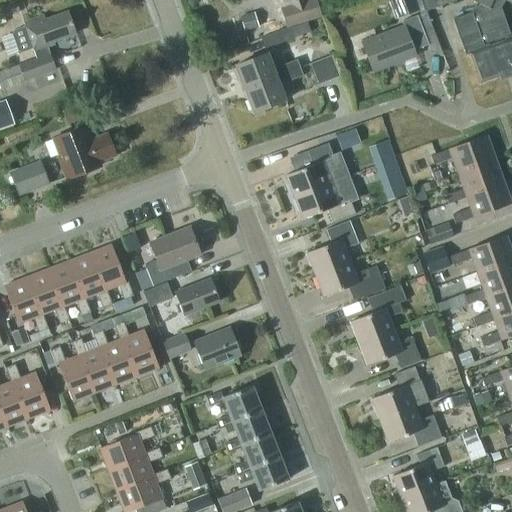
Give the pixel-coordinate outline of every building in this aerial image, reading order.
[(280,0),(284,8),(279,10),(286,28),(317,16),(311,0),(307,0),(306,0),(280,0)] [(388,0),(396,19),(419,10),(415,0),(388,0)] [(418,0),(423,12),(455,0),(418,0)] [(456,18),(469,52),(479,82),(511,70),(511,36),(507,38),(498,9),(503,0),(506,0),(511,2),(511,0),(470,0),(470,1),(476,3),(472,12),(456,18)] [(0,5),(0,9),(3,17),(18,11),(15,1),(10,3),(9,2),(0,5)] [(42,15),(22,21),(24,26),(13,30),(11,34),(17,51),(21,53),(32,49),(35,58),(0,69),(0,86),(52,69),(44,46),(52,44),(51,40),(74,33),(66,11),(44,19),(42,15)] [(253,13),(239,17),(243,31),(257,27),(253,13)] [(360,43),(371,72),(414,56),(411,50),(426,45),(416,18),(400,24),(402,28),(360,43)] [(259,39),(263,48),(307,32),(304,22),(259,39)] [(232,66),(240,90),(297,69),(294,60),(269,69),(264,54),(232,66)] [(337,78),(329,58),(329,57),(308,65),(317,86),(337,78)] [(240,90),(249,113),(281,101),(275,86),(300,77),(297,69),(240,90)] [(4,101),(0,102),(0,128),(12,124),(4,101)] [(107,133),(89,140),(84,126),(55,137),(55,138),(44,142),(50,158),(58,155),(67,179),(99,166),(98,163),(115,156),(107,133)] [(354,130),(335,137),(340,151),(359,143),(354,130)] [(450,159),(455,174),(493,160),(484,136),(446,150),(447,150),(428,157),(431,166),(450,159)] [(283,176),(291,197),(348,176),(339,152),(331,155),(326,144),(305,151),(310,166),(283,176)] [(446,205),(465,198),(502,183),(493,160),(455,174),(461,189),(443,196),(446,205)] [(369,168),(372,177),(390,171),(387,162),(369,168)] [(40,165),(10,177),(17,196),(47,184),(40,165)] [(291,197),(299,219),(324,210),(329,224),(352,215),(348,204),(357,201),(348,176),(291,197)] [(502,183),(465,198),(469,210),(450,217),(453,226),(510,205),(502,183)] [(422,186),(410,189),(414,203),(426,199),(422,186)] [(303,253),(311,275),(347,261),(341,248),(355,243),(346,220),(322,230),(327,244),(303,253)] [(424,232),(429,246),(452,237),(447,223),(424,232)] [(188,228),(148,243),(157,265),(145,270),(152,286),(190,272),(185,260),(199,255),(188,228)] [(468,258),(474,274),(511,260),(503,236),(448,257),(451,265),(468,258)] [(110,245),(91,252),(89,253),(103,291),(105,290),(117,285),(123,300),(132,296),(126,282),(125,282),(110,245)] [(442,246),(421,254),(427,272),(448,264),(442,246)] [(111,304),(105,290),(103,291),(89,253),(68,261),(82,299),(84,298),(96,294),(101,308),(111,304)] [(484,299),(511,287),(511,261),(511,260),(474,274),(480,290),(463,297),(466,305),(484,299)] [(89,312),(84,298),(82,299),(68,261),(46,270),(60,307),(63,306),(75,302),(80,316),(89,312)] [(347,261),(311,275),(320,297),(346,286),(351,300),(382,289),(373,266),(352,274),(347,261)] [(418,262),(405,266),(409,276),(422,272),(418,262)] [(145,269),(134,273),(140,291),(151,287),(145,269)] [(68,321),(63,306),(60,307),(46,270),(25,278),(39,315),(41,315),(53,310),(59,324),(68,321)] [(228,300),(218,274),(210,277),(219,303),(228,300)] [(47,329),(41,315),(39,315),(25,278),(3,287),(17,324),(32,318),(37,332),(47,329)] [(174,293),(183,316),(217,302),(208,280),(174,293)] [(141,293),(147,308),(171,298),(165,283),(141,293)] [(348,322),(356,343),(392,329),(387,317),(400,312),(396,304),(404,301),(399,286),(365,298),(370,313),(348,322)] [(511,313),(511,287),(484,299),(489,312),(471,319),(475,328),(492,321),(492,322),(511,313)] [(446,300),(434,304),(438,313),(449,308),(446,300)] [(511,337),(511,313),(492,322),(496,332),(479,339),(482,348),(511,337)] [(114,326),(119,340),(121,339),(135,376),(158,368),(143,331),(129,337),(123,322),(114,326)] [(23,328),(10,333),(15,346),(28,341),(23,328)] [(228,328),(192,342),(203,370),(239,356),(228,328)] [(392,329),(356,343),(365,365),(392,354),(397,369),(418,361),(409,338),(397,343),(392,329)] [(92,334),(97,348),(99,347),(113,385),(135,376),(121,339),(119,340),(107,345),(102,331),(92,334)] [(161,343),(168,359),(190,351),(183,334),(161,343)] [(71,342),(76,356),(79,355),(93,393),(113,385),(99,347),(97,348),(86,353),(81,339),(71,342)] [(72,401),(91,393),(93,393),(79,355),(76,356),(65,361),(59,347),(50,351),(56,366),(58,365),(72,401)] [(50,351),(41,354),(47,369),(56,366),(50,351)] [(468,351),(457,355),(461,366),(472,362),(468,351)] [(15,365),(10,367),(5,369),(10,382),(12,381),(27,418),(49,409),(35,373),(20,379),(15,365)] [(502,381),(507,396),(511,394),(511,366),(480,378),(483,387),(502,381)] [(370,400),(377,421),(413,408),(408,395),(421,390),(413,368),(392,375),(397,390),(370,400)] [(0,413),(5,426),(27,418),(12,381),(10,382),(0,386),(0,413)] [(220,392),(205,398),(209,408),(223,402),(229,416),(231,421),(260,410),(251,386),(222,398),(220,392)] [(462,394),(449,399),(454,410),(467,405),(462,394)] [(497,427),(511,422),(511,394),(507,396),(511,409),(511,412),(494,419),(497,427)] [(413,408),(377,421),(385,442),(410,433),(415,448),(439,439),(431,416),(417,421),(413,408)] [(238,439),(240,444),(269,433),(260,410),(231,421),(229,416),(214,422),(218,431),(224,428),(226,435),(235,432),(238,439)] [(107,470),(144,456),(143,453),(139,441),(153,436),(149,426),(134,432),(135,435),(99,449),(107,470)] [(473,430),(460,435),(464,446),(477,441),(473,430)] [(238,439),(223,445),(227,454),(242,448),(247,462),(249,468),(278,456),(269,433),(240,444),(238,439)] [(511,434),(502,438),(505,446),(511,443),(511,434)] [(199,459),(210,454),(205,443),(194,448),(199,459)] [(158,448),(143,453),(144,456),(107,470),(115,492),(152,477),(151,475),(147,463),(161,457),(158,448)] [(390,476),(399,498),(434,485),(429,471),(442,466),(435,448),(414,455),(418,466),(390,476)] [(239,485),(254,480),(258,491),(288,480),(278,456),(249,468),(247,462),(232,468),(239,485)] [(511,457),(493,465),(496,472),(511,466),(511,457)] [(204,485),(196,462),(183,467),(192,490),(204,485)] [(169,479),(166,469),(151,475),(152,477),(115,492),(122,511),(127,511),(135,509),(135,511),(159,511),(165,510),(155,484),(169,479)] [(434,485),(399,498),(404,511),(427,511),(430,511),(461,511),(457,501),(450,499),(444,481),(434,485)] [(221,511),(231,511),(250,505),(245,490),(217,501),(221,511)] [(25,511),(21,502),(0,509),(0,511),(25,511)] [(300,511),(296,502),(269,511),(266,511),(265,508),(254,511),(300,511)]
